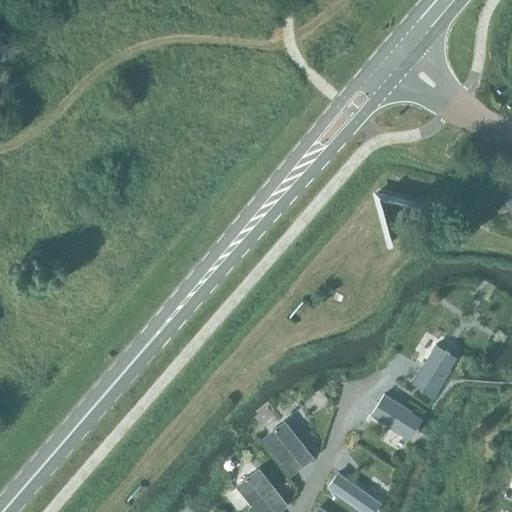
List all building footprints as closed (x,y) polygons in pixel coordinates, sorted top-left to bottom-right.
[(435,344),(412,379),(432,392),(455,357),(435,344)] [(383,397),(371,414),(408,436),(419,419),(383,397)] [(283,421),(261,438),(291,476),(313,458),(283,421)] [(259,468),(235,486),(256,511),(278,511),(287,505),(259,468)] [(336,473),(327,486),(364,511),(370,511),(377,502),(336,473)]
